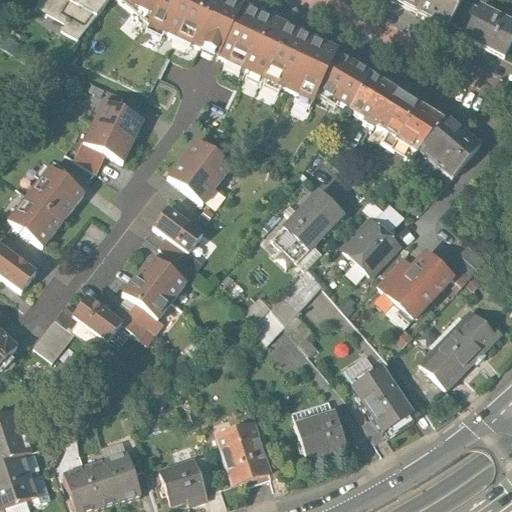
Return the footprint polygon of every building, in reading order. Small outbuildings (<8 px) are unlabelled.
[(49,0),(46,9),(74,23),(71,30),(89,38),(118,0),(49,0)] [(144,0),(164,8),(159,19),(187,32),(202,0),(144,0)] [(255,0),(202,0),(187,32),(226,51),(231,53),(257,0),(255,0)] [(350,45),(257,0),(231,53),(325,98),(331,85),(350,45)] [(388,0),(412,11),(417,0),(388,0)] [(417,0),(412,11),(444,27),(457,0),(417,0)] [(457,0),(444,27),(460,35),(472,11),(466,8),(468,3),(461,0),(457,0)] [(511,24),(474,6),(472,11),(460,35),(458,39),(499,59),(511,31),(511,24)] [(385,66),(350,45),(331,85),(362,104),(385,66)] [(434,97),(385,66),(362,104),(411,135),(434,97)] [(460,112),(434,97),(411,135),(431,147),(434,143),(460,112)] [(113,102),(104,123),(144,141),(153,121),(113,102)] [(464,175),(493,139),(460,112),(434,143),(459,163),(456,168),(464,175)] [(134,162),(144,141),(104,123),(94,143),(116,154),(134,162)] [(206,139),(192,158),(226,184),(240,165),(206,139)] [(107,173),(116,154),(94,143),(87,160),(107,173)] [(211,203),(226,184),(192,158),(177,177),(211,203)] [(48,173),(26,201),(60,228),(82,200),(48,173)] [(316,199),(270,247),(280,256),(281,255),(294,267),(293,268),(294,269),(340,221),(316,199)] [(60,228),(26,201),(6,227),(41,253),(60,228)] [(178,207),(163,226),(177,237),(197,253),(212,233),(178,207)] [(386,207),(369,225),(387,241),(403,222),(386,207)] [(369,225),(341,256),(369,281),(397,250),(387,241),(369,225)] [(174,252),(167,261),(196,284),(211,264),(197,253),(177,237),(169,248),(174,252)] [(34,279),(0,252),(0,283),(19,298),(34,279)] [(446,267),(439,275),(449,285),(458,294),(481,270),(463,253),(448,269),(446,267)] [(161,256),(146,275),(181,302),(196,284),(167,261),(161,256)] [(408,275),(382,303),(408,328),(449,285),(439,275),(423,260),(408,275)] [(372,294),(382,303),(408,275),(398,266),(372,294)] [(332,285),(317,267),(261,328),(277,343),(332,285)] [(167,321),(181,302),(146,275),(132,294),(145,304),(167,321)] [(97,298),(82,317),(88,322),(116,344),(131,324),(120,315),(97,298)] [(129,304),(120,315),(131,324),(150,338),(157,328),(166,335),(173,326),(167,321),(145,304),(139,312),(129,304)] [(43,349),(62,364),(84,336),(80,333),(88,322),(82,317),(73,310),(43,349)] [(0,339),(11,328),(0,317),(0,339)] [(488,338),(468,318),(417,371),(444,397),(495,345),(488,338)] [(488,338),(495,345),(511,332),(511,331),(505,325),(488,338)] [(0,373),(28,344),(11,328),(0,339),(0,373)] [(411,419),(380,372),(349,392),(369,423),(379,440),(411,419)] [(0,418),(0,465),(23,458),(31,455),(17,413),(0,418)] [(343,453),(332,417),(291,429),(302,465),(343,453)] [(382,443),(379,440),(369,423),(358,430),(371,450),(382,443)] [(270,476),(252,425),(214,438),(231,489),(270,476)] [(128,457),(106,464),(119,505),(141,499),(128,457)] [(0,511),(37,500),(23,458),(0,465),(0,511)] [(207,505),(192,461),(156,473),(168,508),(185,503),(188,511),(207,505)] [(97,511),(119,505),(106,464),(84,471),(97,511)] [(73,511),(97,511),(84,471),(63,477),(73,511)]
